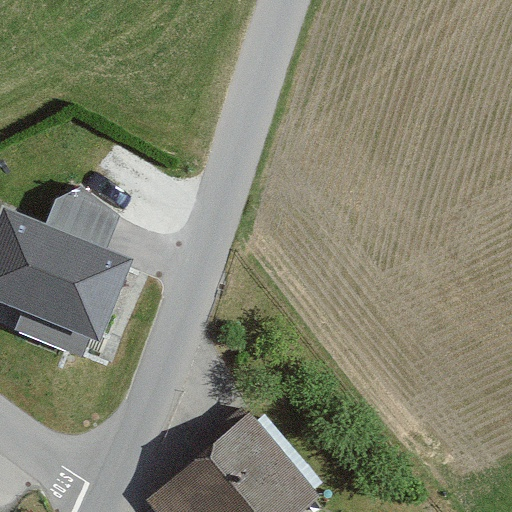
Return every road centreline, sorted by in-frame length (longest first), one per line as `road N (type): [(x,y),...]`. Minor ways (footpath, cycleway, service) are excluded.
road 1 (tertiary): [(110,497),(218,233),(291,0)]
road 2 (residential): [(0,433),(110,497)]
